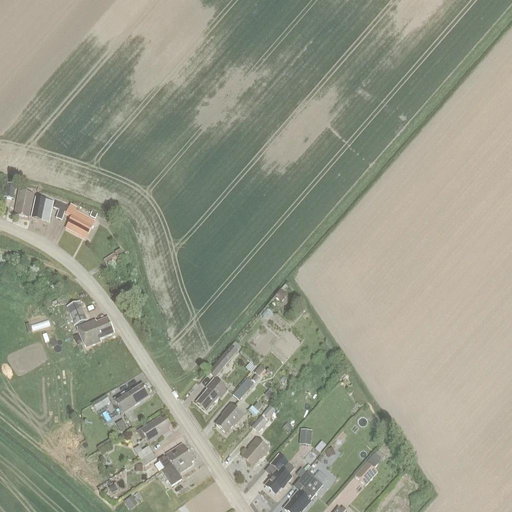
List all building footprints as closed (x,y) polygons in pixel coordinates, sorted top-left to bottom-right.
[(15,187),(6,185),(3,199),(13,201),(15,187)] [(28,219),(33,196),(19,193),(14,216),(28,219)] [(49,221),(53,205),(36,200),(31,220),(42,222),(42,219),(49,221)] [(66,216),(69,210),(56,205),(54,211),(66,216)] [(81,219),(74,215),(76,210),(70,207),(69,210),(66,216),(71,219),(66,230),(82,239),(85,235),(87,236),(94,223),(97,218),(92,215),(89,220),(82,217),(81,219)] [(107,267),(117,261),(113,255),(103,262),(107,267)] [(280,291),(274,298),(281,303),(287,297),(280,291)] [(73,323),(85,318),(78,300),(66,305),(73,323)] [(100,341),(113,335),(108,320),(97,325),(95,322),(77,329),(86,349),(101,343),(100,341)] [(232,348),(209,375),(214,380),(237,353),(232,348)] [(260,379),(266,373),(267,372),(264,369),(263,370),(260,368),(255,374),(260,379)] [(220,401),(228,392),(214,380),(206,390),(207,391),(196,404),(206,413),(218,399),(220,401)] [(239,403),(253,386),(247,381),(233,397),(239,403)] [(114,401),(123,415),(147,399),(145,396),(148,394),(142,386),(132,392),(131,389),(114,401)] [(93,415),(110,404),(105,396),(92,405),(93,408),(90,410),(93,415)] [(235,428),(244,417),(231,406),(222,417),(223,418),(215,426),(226,435),(234,427),(235,428)] [(270,407),(263,415),(268,420),(275,412),(270,407)] [(252,409),(248,413),(255,420),(259,415),(252,409)] [(146,439),(149,444),(169,432),(167,429),(170,427),(165,419),(162,421),(160,418),(140,431),(141,432),(146,439)] [(257,434),(267,424),(261,419),(251,429),(257,434)] [(287,424),(283,429),(289,434),(293,429),(287,424)] [(141,432),(138,434),(143,442),(146,439),(141,432)] [(300,432),(299,446),(311,447),(312,433),(300,432)] [(261,461),(269,451),(257,440),(248,450),(249,451),(242,459),(253,469),(260,460),(261,461)] [(109,445),(99,452),(102,457),(112,450),(109,445)] [(181,449),(179,446),(165,456),(167,459),(166,460),(165,458),(159,462),(165,470),(171,466),(188,455),(184,447),(181,449)] [(141,462),(152,455),(148,448),(142,452),(139,447),(134,450),(141,462)] [(332,449),(325,453),(328,460),(336,456),(332,449)] [(152,455),(141,462),(145,468),(156,461),(152,455)] [(171,487),(181,481),(178,476),(192,466),(191,464),(193,462),(188,455),(171,466),(161,472),(171,487)] [(377,473),(374,470),(382,461),(375,456),(374,455),(366,464),(354,478),(365,488),(377,473)] [(284,489),(292,480),(289,477),(295,470),(278,457),(270,467),(276,472),(271,478),(273,479),(265,488),(275,496),(283,488),(284,489)] [(310,503),(315,497),(305,488),(314,479),(308,474),(301,481),(300,481),(293,489),(298,492),(290,502),(291,503),(284,511),(303,511),(311,503),(310,503)] [(314,479),(305,488),(315,497),(323,487),(314,479)] [(114,486),(109,489),(112,495),(118,492),(114,486)] [(130,511),(137,506),(132,498),(125,503),(130,511)]
